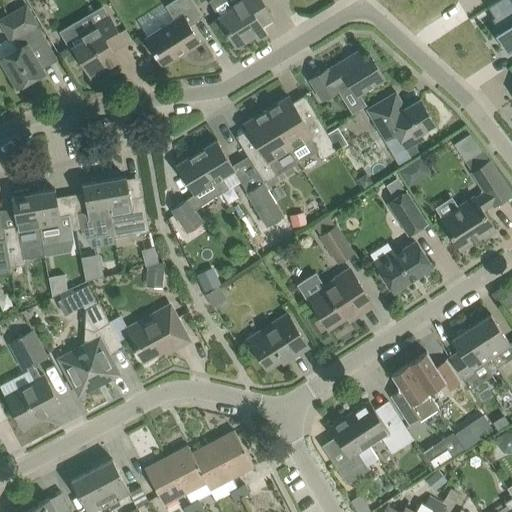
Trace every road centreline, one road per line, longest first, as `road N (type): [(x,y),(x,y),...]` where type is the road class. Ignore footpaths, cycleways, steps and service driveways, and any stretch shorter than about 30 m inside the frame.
road 1 (residential): [(511,159),(466,100),(359,7),(222,92),(32,117),(0,136)]
road 2 (residential): [(0,482),(172,391),(288,410)]
road 3 (residential): [(288,410),(511,261)]
